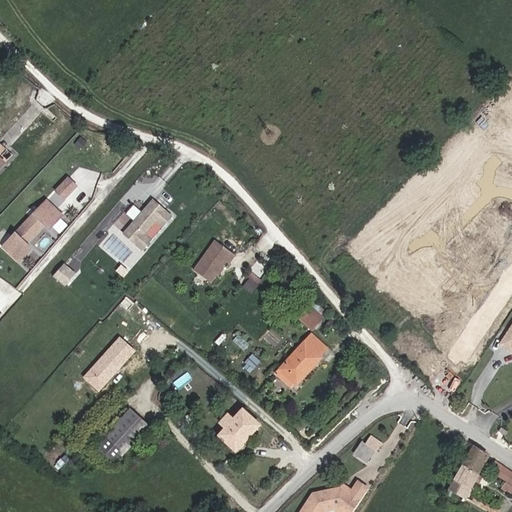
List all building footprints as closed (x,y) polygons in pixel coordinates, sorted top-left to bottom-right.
[(68,198),(79,186),(71,178),(60,190),(68,198)] [(52,229),(65,215),(50,201),(6,246),(22,261),(34,248),(28,243),(47,224),(52,229)] [(145,235),(157,221),(163,226),(172,216),(157,204),(153,210),(148,206),(124,234),(143,250),(152,240),(145,235)] [(214,244),(192,273),(209,286),(225,265),(228,267),(234,259),(214,244)] [(63,262),(52,275),(66,286),(76,272),(63,262)] [(248,295),(254,287),(246,281),(240,289),(248,295)] [(312,330),(322,318),(307,305),(297,316),(312,330)] [(511,322),(499,343),(509,350),(511,347),(511,348),(511,322)] [(99,391),(136,350),(119,335),(83,376),(99,391)] [(280,369),(297,385),(321,358),(320,357),(327,349),(311,335),(280,369)] [(97,446),(116,463),(149,426),(131,409),(97,446)] [(220,436),(236,451),(260,425),(243,410),(234,420),(228,415),(221,423),(227,428),(220,436)] [(506,435),(509,432),(502,427),(499,431),(506,435)] [(382,444),(370,437),(365,444),(375,450),(377,451),(382,444)] [(366,465),(375,450),(365,444),(359,441),(351,455),(366,465)] [(463,465),(479,474),(489,457),(474,446),(463,465)] [(511,473),(496,462),(492,466),(495,468),(493,471),(508,481),(503,488),(511,494),(511,493),(511,473)] [(476,480),(479,474),(463,465),(460,470),(476,480)] [(450,489),(466,498),(476,480),(460,470),(450,489)] [(345,511),(355,511),(370,489),(359,483),(353,493),(347,494),(343,491),(342,491),(315,497),(305,511),(335,511),(339,511),(344,510),(345,511)] [(488,511),(491,506),(477,498),(476,500),(472,498),(471,501),(488,511)]
